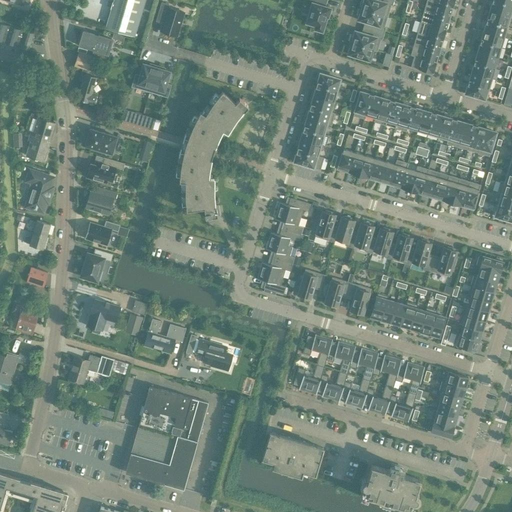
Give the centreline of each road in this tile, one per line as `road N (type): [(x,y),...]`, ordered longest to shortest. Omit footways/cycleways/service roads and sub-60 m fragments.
road 1 (residential): [(57,336),(69,127),(51,0)]
road 2 (residential): [(489,372),(236,295)]
road 3 (residential): [(511,247),(270,174)]
road 4 (residential): [(465,453),(289,401)]
road 5 (residential): [(331,63),(312,61),(304,71),(270,174)]
road 6 (residential): [(23,467),(57,336)]
road 7 (residential): [(270,174),(236,295)]
road 8 (residential): [(174,372),(57,336)]
